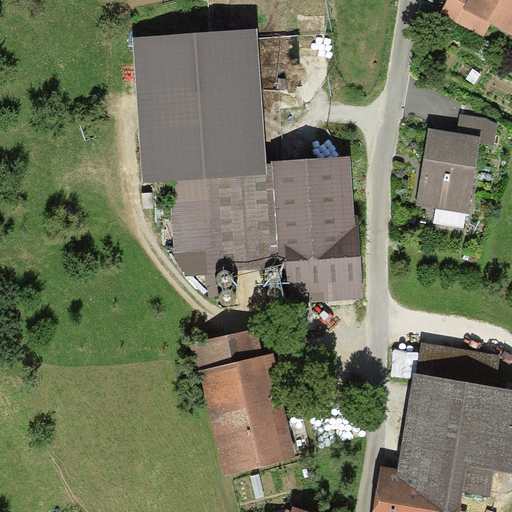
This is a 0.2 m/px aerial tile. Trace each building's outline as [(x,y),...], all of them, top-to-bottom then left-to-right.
[(511,0),(451,0),(444,15),(483,34),(490,20),(511,31),(511,0)] [(175,251),(185,275),(289,267),(291,304),(362,302),(352,160),(269,169),(266,126),(261,33),(135,40),(144,184),(171,182),(175,251)] [(461,115),(458,135),(479,139),(478,144),(495,147),(500,122),(461,115)] [(424,167),(418,205),(466,213),(478,144),(479,139),(458,135),(430,131),(424,167)] [(201,374),(263,360),(258,332),(193,345),(201,374)] [(416,379),(496,392),(501,357),(422,345),(416,379)] [(201,374),(225,478),(298,460),(273,357),(263,360),(201,374)] [(458,511),(461,495),(489,499),(494,473),(511,475),(511,394),(496,392),(416,379),(400,475),(381,471),(374,511),(458,511)]
